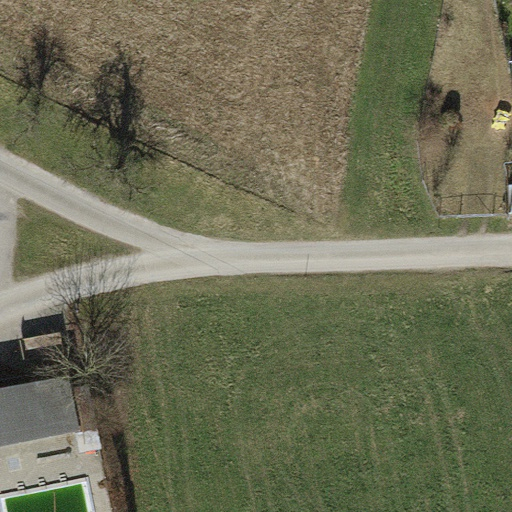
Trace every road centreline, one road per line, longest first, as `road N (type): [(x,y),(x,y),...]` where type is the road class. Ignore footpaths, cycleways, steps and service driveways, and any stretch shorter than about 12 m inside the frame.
road 1 (residential): [(204,253),(511,246)]
road 2 (residential): [(0,164),(137,234),(204,253)]
road 3 (residential): [(0,309),(204,253)]
